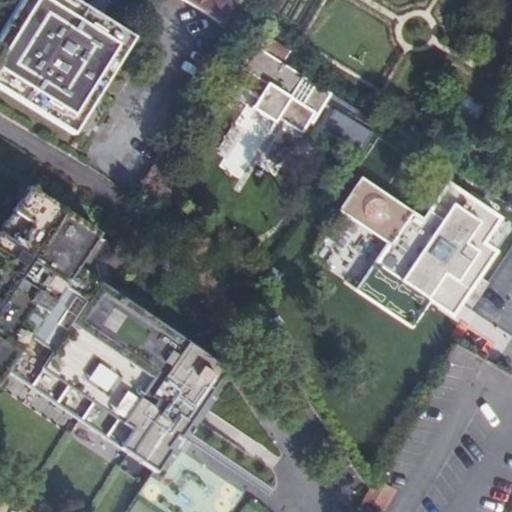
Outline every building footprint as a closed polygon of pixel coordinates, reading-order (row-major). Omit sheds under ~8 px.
[(51,0),(26,0),(0,39),(0,72),(71,119),(120,44),(51,0)] [(180,0),(218,24),(230,4),(223,0),(180,0)] [(300,75),(277,60),(264,82),(250,74),(259,62),(248,55),(240,68),(236,65),(226,82),(241,91),(242,89),(257,99),(251,109),(272,121),(275,117),(298,132),(306,119),(310,121),(322,101),(307,91),(298,106),(286,99),(300,75)] [(338,112),(325,132),(359,154),(372,134),(338,112)] [(391,243),(359,294),(412,327),(436,289),(461,305),(496,252),(483,244),(500,219),(447,185),(423,224),(410,216),(406,222),(388,211),(393,204),(365,187),(347,215),(391,243)] [(26,188),(0,227),(0,375),(6,367),(156,467),(222,363),(72,265),(93,232),(26,188)] [(379,480),(367,503),(383,511),(386,511),(398,491),(379,480)]
